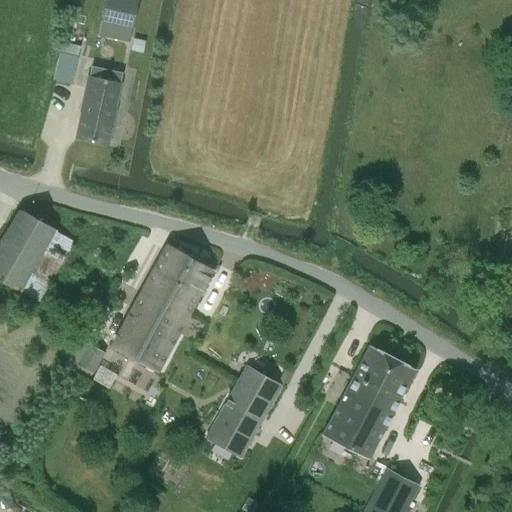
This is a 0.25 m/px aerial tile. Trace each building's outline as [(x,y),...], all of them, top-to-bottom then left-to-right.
[(138,1),(133,0),(105,0),(101,22),(132,29),(138,1)] [(144,42),(132,39),(130,50),(141,53),(144,42)] [(70,84),(77,57),(60,53),(54,80),(70,84)] [(87,76),(74,138),(107,145),(107,143),(106,143),(121,72),(90,65),(88,75),(86,75),(86,76),(87,76)] [(18,209),(0,240),(0,279),(19,291),(39,302),(74,242),(55,231),(18,209)] [(166,245),(142,288),(161,298),(160,299),(188,314),(212,270),(166,245)] [(502,269),(511,270),(511,257),(504,256),(502,269)] [(142,288),(112,344),(159,368),(188,314),(160,299),(161,298),(142,288)] [(398,401),(414,370),(368,346),(337,407),(360,419),(374,389),(398,401)] [(240,457),(279,387),(245,367),(206,438),(240,457)] [(367,459),(398,401),(374,389),(360,419),(337,407),(322,435),(367,459)] [(403,511),(417,486),(385,470),(363,511),(403,511)]
